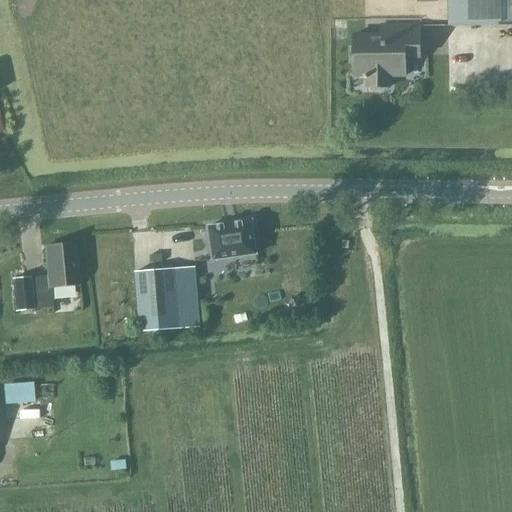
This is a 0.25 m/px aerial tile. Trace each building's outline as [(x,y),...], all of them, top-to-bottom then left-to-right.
[(511,0),(447,0),(448,26),(511,25),(511,0)] [(380,33),(353,33),(353,76),(367,76),(367,88),(388,88),(388,75),(405,75),(405,46),(419,46),(418,24),(381,25),(380,33)] [(210,227),(208,227),(208,229),(213,261),(256,255),(252,223),(252,221),(250,221),(210,227)] [(46,276),(28,278),(32,310),(52,307),(52,306),(50,290),(78,287),(73,244),(49,247),(42,247),(45,275),(46,276)] [(141,335),(201,328),(194,268),(135,275),(141,335)] [(29,290),(12,291),(14,311),(31,310),(29,290)] [(42,369),(12,370),(12,392),(43,391),(42,369)]
